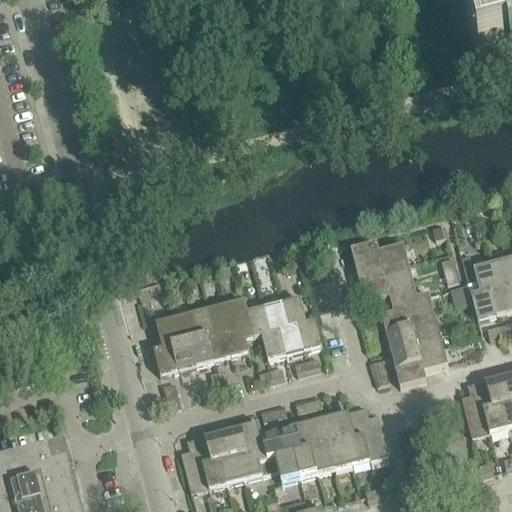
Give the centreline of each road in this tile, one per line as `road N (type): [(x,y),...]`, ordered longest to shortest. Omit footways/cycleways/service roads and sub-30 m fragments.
road 1 (tertiary): [(28,0),(116,325)]
road 2 (residential): [(142,434),(363,386)]
road 3 (residential): [(390,414),(511,370)]
road 4 (unclassified): [(0,357),(116,325)]
